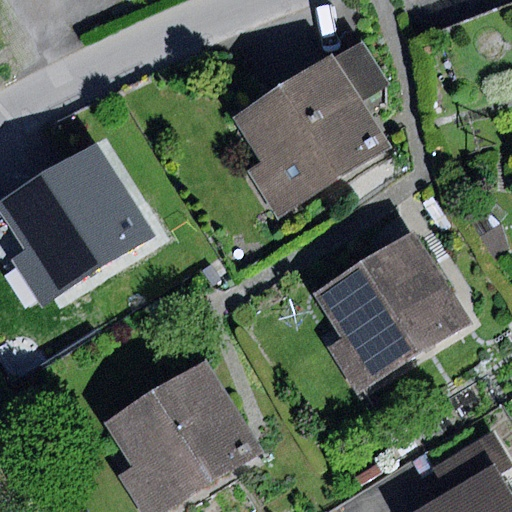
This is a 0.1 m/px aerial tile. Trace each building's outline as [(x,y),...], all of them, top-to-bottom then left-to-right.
[(511,7),(418,40),(438,100),(511,74),(511,7)] [(364,42),(335,59),(362,102),(391,85),(364,42)] [(335,59),(237,121),(294,211),(392,150),(362,102),(335,59)] [(105,144),(0,207),(27,252),(54,296),(159,233),(105,144)] [(483,210),(468,220),(493,261),(510,251),(501,225),(483,210)] [(414,232),(319,291),(348,336),(378,383),(472,324),(414,232)] [(54,296),(27,252),(13,260),(40,304),(54,296)] [(378,383),(348,336),(329,349),(359,395),(378,383)] [(209,363),(109,425),(134,465),(118,475),(141,511),(172,511),(266,454),(209,363)] [(434,466),(452,497),(498,468),(511,460),(511,457),(495,430),(434,466)] [(452,497),(426,511),(511,511),(511,490),(498,468),(452,497)]
